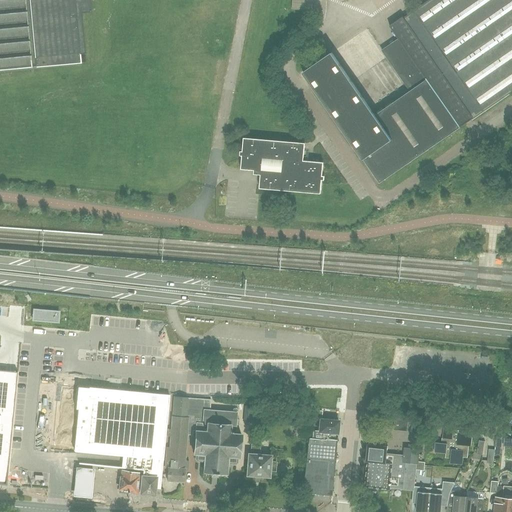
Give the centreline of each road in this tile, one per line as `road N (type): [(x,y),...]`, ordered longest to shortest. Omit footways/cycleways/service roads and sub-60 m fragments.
road 1 (primary): [(0,277),(511,334)]
road 2 (primary): [(511,320),(0,265)]
road 3 (unclassified): [(189,223),(0,197)]
road 4 (unclassified): [(344,511),(350,378)]
